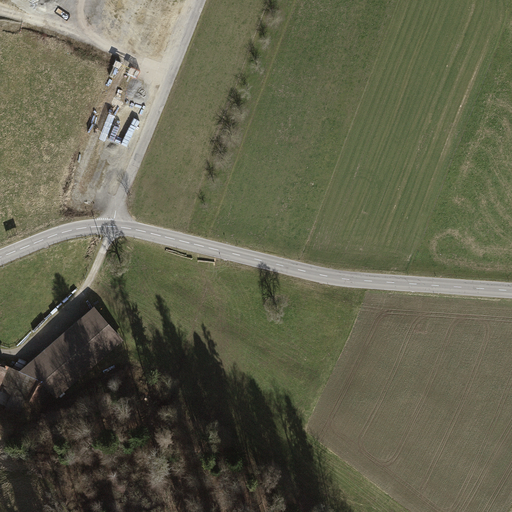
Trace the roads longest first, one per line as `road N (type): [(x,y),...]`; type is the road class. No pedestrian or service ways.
road 1 (tertiary): [(511,290),(338,278),(113,226)]
road 2 (residential): [(113,226),(201,0)]
